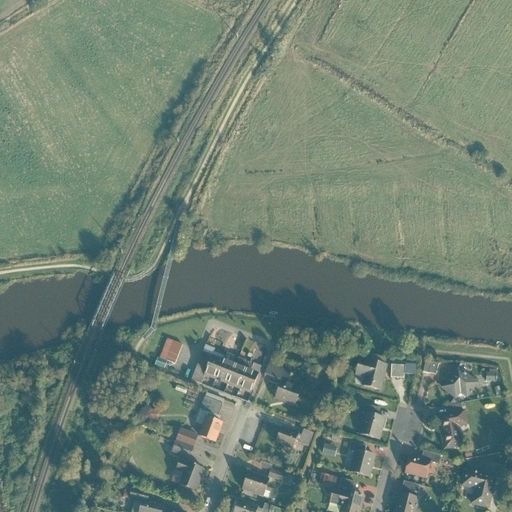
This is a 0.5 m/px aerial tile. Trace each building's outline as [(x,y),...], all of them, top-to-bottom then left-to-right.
[(182,344),(165,338),(154,367),(165,371),(168,362),(174,365),(182,344)] [(226,360),(215,355),(207,375),(218,379),(226,360)] [(238,365),(226,360),(218,379),(230,384),(238,365)] [(440,364),(426,360),(423,373),(437,377),(440,364)] [(373,365),(359,362),(355,376),(364,378),(362,387),(381,391),(387,364),(374,361),(373,365)] [(249,370),(238,365),(230,384),(241,389),(249,370)] [(293,375),(269,365),(264,378),(281,385),(275,398),(295,406),(303,388),(290,382),(293,375)] [(405,365),(391,365),(392,378),(404,378),(405,365)] [(478,383),(458,367),(441,387),(461,403),(478,383)] [(260,375),(249,370),(241,389),(252,394),(260,375)] [(499,371),(486,371),(485,382),(499,382),(499,371)] [(226,401),(206,394),(196,422),(203,425),(207,416),(219,420),(226,401)] [(361,411),(365,412),(359,434),(380,440),(387,417),(380,415),(381,409),(363,404),(361,411)] [(159,410),(147,409),(146,422),(159,422),(159,410)] [(467,409),(439,413),(445,451),(465,448),(461,427),(470,426),(467,409)] [(219,420),(207,416),(203,425),(199,438),(216,443),(224,422),(219,420)] [(315,434),(304,430),(302,435),(282,427),(276,443),(293,449),(296,442),(309,448),(315,434)] [(194,448),(199,438),(179,429),(175,440),(194,448)] [(339,447),(325,445),(323,455),(337,458),(339,447)] [(377,455),(356,450),(351,472),(372,477),(377,455)] [(422,458),(408,455),(404,474),(428,479),(431,463),(441,465),(443,456),(424,451),(422,458)] [(206,467),(179,457),(176,466),(189,471),(183,487),(197,492),(206,467)] [(288,474),(263,462),(259,470),(284,483),(288,474)] [(500,476),(467,468),(463,486),(475,489),(471,504),(492,509),(500,476)] [(269,479),(248,473),(242,490),(274,500),(277,490),(266,487),(269,479)] [(330,475),(321,474),(320,486),(328,487),(330,475)] [(357,483),(343,478),(340,489),(335,487),(330,503),(344,508),(342,511),(361,511),(366,498),(353,493),(357,483)] [(150,497),(131,492),(129,500),(137,502),(133,511),(185,511),(149,502),(150,497)] [(417,511),(421,498),(400,492),(394,511),(417,511)] [(264,511),(266,508),(239,500),(235,511),(264,511)]
